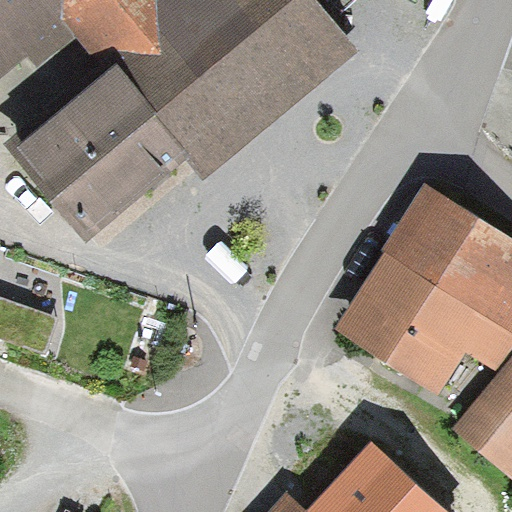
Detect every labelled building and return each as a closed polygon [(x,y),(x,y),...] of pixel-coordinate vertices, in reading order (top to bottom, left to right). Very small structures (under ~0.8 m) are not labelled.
[(206,180),(359,54),(314,0),(0,0),(0,84),(30,60),(34,64),(73,33),(101,65),(108,59),(193,163),(206,180)] [(193,163),(108,59),(101,65),(4,145),(89,249),(193,163)] [(470,358),(497,374),(511,350),(511,238),(428,186),(335,334),(442,402),(470,358)] [(511,362),(456,432),(511,477),(511,362)] [(305,511),(291,493),(274,511),(441,511),(372,447),(310,511),(305,511)]
